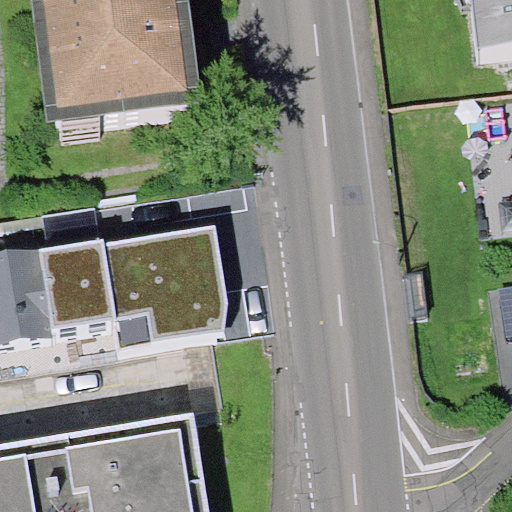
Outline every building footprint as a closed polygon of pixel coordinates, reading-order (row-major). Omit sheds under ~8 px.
[(58,105),(44,0),(31,0),(47,121),(202,101),(189,0),(174,0),(179,32),(186,89),(58,105)] [(44,0),(58,105),(186,89),(179,32),(174,0),(44,0)] [(511,0),(471,0),(477,45),(511,41),(511,0)] [(95,208),(43,216),(48,247),(100,239),(95,208)] [(229,304),(215,225),(105,241),(104,238),(100,239),(48,247),(0,254),(0,346),(52,337),(51,327),(111,317),(116,349),(224,331),(229,304)] [(511,285),(499,288),(506,337),(511,335),(511,285)] [(209,511),(193,412),(22,441),(34,511),(209,511)] [(0,511),(34,511),(22,441),(0,444),(0,511)]
